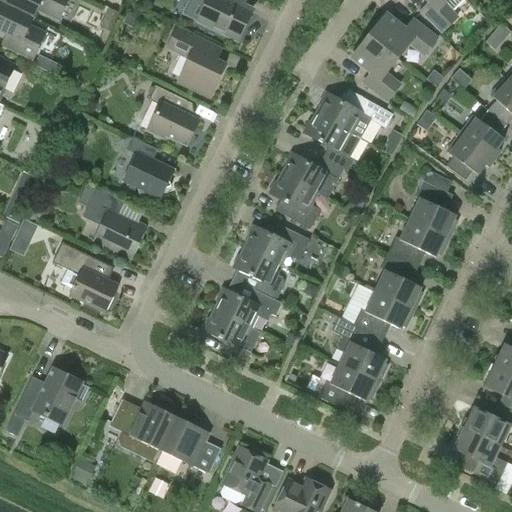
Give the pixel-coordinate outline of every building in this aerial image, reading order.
[(1,0),(0,3),(33,18),(37,11),(45,15),(48,9),(55,12),(61,0),(1,0)] [(224,32),(238,39),(251,13),(243,9),(247,0),(195,0),(195,1),(205,6),(197,23),(223,35),(224,32)] [(449,0),(425,0),(429,3),(421,12),(442,33),(456,18),(444,5),(449,0)] [(33,18),(0,3),(0,31),(8,35),(2,46),(32,60),(42,40),(34,36),(37,30),(29,26),(33,18)] [(131,9),(123,25),(134,31),(142,15),(131,9)] [(369,37),(397,59),(409,44),(423,55),(436,39),(413,21),(405,30),(386,15),(369,37)] [(496,32),(504,40),(510,33),(502,26),(496,32)] [(225,67),(215,62),(221,51),(175,29),(166,50),(189,61),(178,83),(210,98),(225,67)] [(397,59),(369,37),(351,59),(371,74),(363,83),(386,102),(399,85),(385,74),(397,59)] [(58,76),(62,67),(39,56),(34,65),(58,76)] [(0,90),(3,92),(14,68),(0,60),(0,90)] [(487,111),(506,127),(511,119),(511,85),(505,79),(490,96),(496,102),(487,111)] [(165,136),(186,146),(199,121),(195,119),(191,104),(155,87),(149,100),(160,105),(147,131),(163,139),(165,136)] [(433,102),(442,109),(452,97),(443,90),(433,102)] [(339,101),(327,95),(326,94),(320,104),(321,105),(316,115),(360,140),(370,121),(385,129),(392,116),(348,91),(345,96),(342,94),(339,101)] [(412,122),(417,113),(403,105),(399,114),(412,122)] [(479,122),(477,120),(473,117),(459,135),(494,161),(501,152),(497,150),(504,140),(499,136),(506,127),(487,111),(479,122)] [(80,132),(87,119),(75,114),(69,127),(80,132)] [(303,134),(329,148),(323,159),(344,170),(343,171),(347,173),(353,161),(349,158),(360,140),(316,115),(310,124),(309,123),(303,134)] [(40,180),(61,136),(49,130),(28,174),(40,180)] [(144,191),(157,197),(162,187),(168,185),(165,180),(170,170),(147,159),(153,148),(127,136),(120,132),(115,143),(132,152),(119,179),(132,185),(135,194),(144,191)] [(390,157),(401,137),(393,133),(385,147),(387,149),(384,153),(390,157)] [(465,182),(472,172),(477,176),(484,166),(488,169),(494,161),(459,135),(446,153),(453,158),(446,167),(465,182)] [(317,169),(293,155),(291,154),(286,164),(287,165),(282,175),(317,195),(327,201),(343,171),(344,170),(323,159),(317,169)] [(20,225),(41,181),(23,173),(2,217),(20,225)] [(269,194),(295,209),(289,219),(309,230),(319,214),(319,210),(311,206),(317,195),(282,175),(276,184),(275,183),(269,194)] [(419,197),(423,199),(412,219),(450,240),(461,220),(448,213),(456,198),(427,182),(419,197)] [(359,193),(356,191),(345,211),(359,219),(376,189),(365,183),(359,193)] [(146,230),(118,216),(125,201),(97,188),(88,208),(98,213),(93,223),(100,227),(93,241),(131,260),(146,230)] [(29,209),(29,221),(47,220),(47,209),(29,209)] [(388,253),(418,268),(426,254),(439,261),(450,240),(412,219),(401,239),(397,237),(388,253)] [(0,232),(0,234),(11,240),(17,227),(5,222),(0,232)] [(21,225),(16,235),(30,242),(35,231),(21,225)] [(280,240),(254,228),(253,227),(247,237),(249,238),(244,248),(281,266),(286,256),(299,262),(310,241),(285,229),(280,240)] [(97,310),(98,307),(103,309),(116,282),(109,278),(113,269),(61,244),(52,263),(66,270),(60,284),(71,290),(70,293),(83,299),(81,302),(97,310)] [(233,268),(260,281),(255,292),(276,302),(284,285),(282,278),(276,276),(281,266),(244,248),(240,258),(238,257),(233,268)] [(375,292),(414,311),(424,290),(411,283),(418,268),(388,253),(380,269),(385,271),(375,292)] [(249,302),(224,290),(222,289),(217,300),(219,301),(214,310),(251,328),(256,318),(258,315),(269,315),(276,302),(255,292),(249,302)] [(353,326),(383,340),(391,325),(404,332),(414,311),(375,292),(365,312),(361,310),(353,326)] [(297,301),(288,297),(284,306),(292,310),(297,301)] [(203,330),(230,343),(224,354),(245,364),(260,334),(251,329),(251,328),(214,310),(209,320),(208,320),(203,330)] [(336,350),(345,354),(340,364),(379,383),(389,362),(376,355),(383,340),(353,326),(337,318),(330,332),(342,338),(336,350)] [(289,333),(285,342),(293,346),(297,337),(289,333)] [(511,349),(504,345),(494,366),(511,375),(511,349)] [(348,412),(356,397),(369,404),(379,383),(340,364),(330,384),(326,382),(318,398),(348,412)] [(511,375),(494,366),(484,387),(507,399),(502,409),(511,413),(511,375)] [(62,426),(75,400),(81,403),(88,388),(82,385),(82,384),(52,369),(41,391),(28,385),(14,416),(28,422),(33,412),(62,426)] [(153,464),(159,451),(160,452),(176,418),(154,407),(153,410),(142,405),(140,410),(122,401),(109,427),(121,433),(117,440),(120,448),(153,464)] [(511,426),(511,413),(502,409),(497,419),(474,408),(464,429),(500,447),(510,426),(511,426)] [(220,450),(205,443),(205,442),(194,437),(199,429),(176,418),(160,452),(193,468),(208,475),(220,450)] [(506,464),(494,458),(500,447),(464,429),(454,450),(502,474),(506,464)] [(267,462),(239,448),(222,484),(224,485),(220,494),(222,498),(235,504),(239,503),(243,495),(246,496),(242,505),(255,511),(258,511),(260,508),(264,510),(273,491),(270,489),(271,486),(258,480),(267,462)] [(97,466),(81,458),(71,478),(87,486),(97,466)] [(301,487),(288,481),(273,511),(274,511),(319,511),(330,492),(305,480),(301,487)] [(371,511),(347,501),(341,511),(371,511)]
